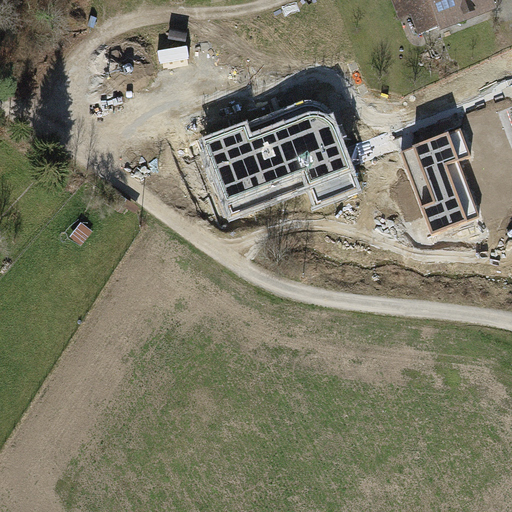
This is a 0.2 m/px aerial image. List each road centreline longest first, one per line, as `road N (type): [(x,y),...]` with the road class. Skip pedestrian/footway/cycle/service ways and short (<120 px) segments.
road 1 (track): [(511,322),(362,307),(272,285),(0,102)]
road 2 (track): [(39,129),(93,44),(139,17),(243,19),(281,0)]
